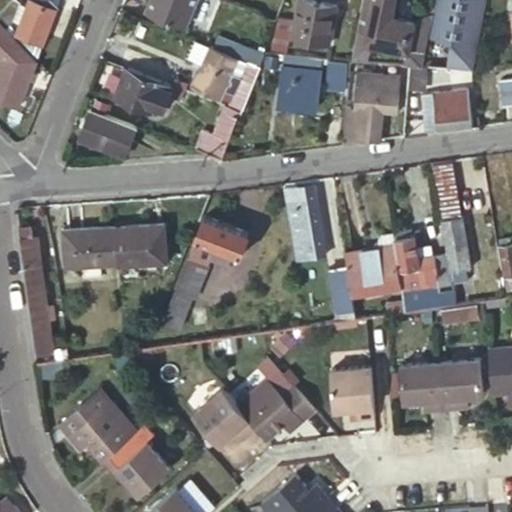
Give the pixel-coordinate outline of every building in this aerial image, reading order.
[(21,0),(13,0),(0,13),(0,21),(7,29),(11,25),(17,21),(24,3),(21,0)] [(22,43),(38,60),(62,0),(32,0),(19,34),(25,36),(22,43)] [(189,25),(198,0),(153,0),(150,10),(189,25)] [(333,43),(340,2),(326,0),(301,0),(294,36),(333,43)] [(366,0),(355,60),(366,61),(369,42),(371,31),(376,0),(366,0)] [(398,0),(376,0),(371,31),(369,42),(406,50),(404,64),(426,66),(430,44),(415,41),(419,20),(401,17),(395,16),(396,9),(398,0)] [(477,71),(490,0),(439,0),(436,15),(436,17),(431,38),(465,45),(460,69),(477,71)] [(419,20),(415,41),(430,44),(431,38),(436,17),(436,15),(419,20)] [(289,52),(295,22),(283,20),(278,50),(289,52)] [(0,21),(0,45),(6,52),(0,67),(0,96),(19,105),(38,60),(22,43),(7,29),(0,21)] [(7,29),(22,43),(25,36),(19,34),(11,25),(7,29)] [(212,48),(202,44),(194,63),(204,67),(212,48)] [(264,67),(269,54),(245,45),(239,58),(241,59),(252,63),(264,67)] [(241,59),(239,58),(212,48),(204,67),(195,87),(224,99),(225,98),(229,88),(236,91),(242,77),(235,74),(239,63),(241,59)] [(250,67),(252,63),(241,59),(239,63),(250,67)] [(350,86),(352,61),(336,60),(334,85),(350,86)] [(245,113),(264,67),(252,63),(250,67),(234,109),(245,113)] [(320,109),(324,69),(287,65),(283,106),(320,109)] [(176,88),(128,70),(117,100),(155,114),(155,113),(160,99),(170,103),(172,98),(176,88)] [(412,70),(411,87),(426,88),(427,72),(412,70)] [(349,109),(347,137),(384,140),(386,111),(399,112),(403,80),(374,78),(373,90),(361,89),(359,109),(349,109)] [(511,106),(511,79),(503,81),(507,107),(511,106)] [(437,95),(437,101),(439,110),(428,112),(431,132),(475,125),(470,91),(474,90),(473,85),(469,86),(469,80),(452,83),(454,93),(437,95)] [(183,103),(188,92),(176,88),(172,98),(183,103)] [(229,88),(225,98),(232,101),(236,91),(229,88)] [(165,117),(170,103),(160,99),(155,113),(165,117)] [(439,110),(437,101),(427,102),(428,112),(439,110)] [(226,110),(217,136),(231,142),(242,116),(226,110)] [(128,156),(139,129),(93,112),(82,139),(128,156)] [(231,142),(217,136),(205,131),(198,148),(225,158),(231,142)] [(435,163),(445,220),(465,217),(456,160),(435,163)] [(317,183),(300,186),(301,191),(318,189),(317,183)] [(301,191),(300,186),(290,188),(301,262),(329,257),(318,189),(301,191)] [(207,217),(190,260),(209,268),(212,261),(218,248),(236,255),(242,258),(252,235),(207,217)] [(465,217),(445,220),(451,252),(454,271),(465,269),(473,268),(465,217)] [(167,223),(118,226),(121,263),(121,265),(169,262),(167,223)] [(121,263),(118,226),(66,229),(68,265),(121,263)] [(35,227),(21,229),(30,294),(31,300),(47,298),(40,246),(35,246),(34,236),(36,236),(35,227)] [(415,230),(396,233),(406,292),(422,289),(422,288),(456,283),(454,271),(451,252),(437,254),(422,256),(420,245),(419,236),(416,237),(415,230)] [(406,292),(396,233),(386,235),(385,236),(384,237),(383,239),(382,240),(384,248),(348,254),(350,267),(355,295),(372,292),(394,289),(397,306),(408,304),(407,297),(406,292)] [(502,247),(511,245),(511,238),(501,240),(502,247)] [(435,243),(420,245),(422,256),(437,254),(435,243)] [(511,245),(502,247),(509,291),(511,290),(511,245)] [(230,269),(236,255),(218,248),(212,261),(230,269)] [(209,268),(190,260),(177,292),(193,299),(196,301),(209,268)] [(355,295),(350,267),(332,270),(338,305),(356,302),(355,295)] [(193,299),(177,292),(162,327),(178,334),(193,299)] [(355,295),(356,302),(358,316),(368,314),(375,314),(372,292),(355,295)] [(409,309),(438,305),(437,292),(407,297),(408,304),(409,309)] [(445,304),(459,302),(458,295),(443,297),(445,304)] [(54,349),(47,298),(31,300),(36,341),(38,351),(54,349)] [(506,298),(487,300),(487,307),(507,304),(506,298)] [(479,301),(441,306),(443,318),(482,313),(479,301)] [(178,334),(162,327),(156,342),(176,340),(178,334)] [(137,348),(145,347),(144,337),(129,339),(130,349),(137,348)] [(511,344),(490,346),(494,392),(511,390),(511,344)] [(445,404),(446,407),(466,406),(464,394),(485,393),(482,356),(441,359),(442,369),(443,384),(445,398),(445,404)] [(426,408),(446,407),(445,404),(445,398),(443,384),(442,369),(441,359),(402,363),(404,400),(425,397),(426,408)] [(376,415),(372,364),(332,367),(335,408),(351,406),(352,417),(376,415)] [(315,408),(294,384),(283,393),(268,376),(238,403),(258,425),(268,436),(284,422),(290,430),(315,408)] [(90,442),(104,458),(138,428),(102,386),(61,423),(82,448),(90,442)] [(238,403),(223,386),(194,413),(220,444),(235,430),(242,439),(258,425),(238,403)] [(138,428),(104,458),(113,470),(117,467),(140,493),(170,466),(148,440),(155,433),(145,422),(138,428)] [(332,511),(339,506),(318,481),(311,487),(296,472),(262,501),(271,511),(332,511)] [(192,479),(181,489),(201,511),(202,511),(213,503),(192,479)] [(200,511),(177,485),(147,511),(200,511)] [(0,511),(22,511),(6,494),(0,499),(0,511)]
